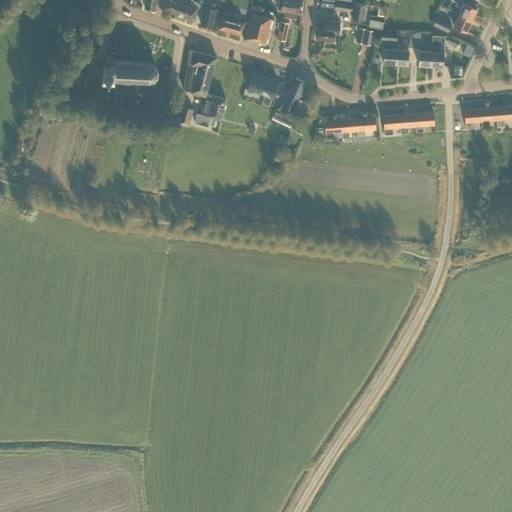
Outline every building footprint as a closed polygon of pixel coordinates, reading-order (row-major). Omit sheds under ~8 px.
[(145,0),(144,7),(154,10),(156,0),(145,0)] [(166,0),(164,9),(193,20),(197,6),(200,8),(202,3),(192,0),(166,0)] [(205,6),(200,23),(211,26),(216,9),(214,8),(216,3),(208,0),(202,0),(202,5),(205,6)] [(279,0),(278,10),(301,13),(302,0),(279,0)] [(339,0),(335,0),(335,9),(352,11),(351,17),(364,18),(366,3),(339,0)] [(455,5),(457,2),(453,0),(450,0),(447,8),(450,10),(471,19),(476,8),(464,2),(461,8),(455,5)] [(456,19),(453,25),(466,31),(471,19),(450,10),(448,15),(456,19)] [(218,28),(229,31),(234,13),(226,11),(224,17),(221,16),(218,28)] [(234,13),(229,31),(241,34),(244,21),(239,20),(240,14),(234,13)] [(245,37),(265,43),(271,18),(251,13),(245,37)] [(451,23),(437,17),(433,25),(448,31),(451,23)] [(367,25),(380,28),(382,21),(368,18),(367,25)] [(317,26),(316,38),(334,40),(335,31),(339,32),(340,21),(325,20),(324,27),(317,26)] [(277,38),(285,40),(289,23),(281,21),(277,38)] [(362,43),(370,45),(373,31),(365,29),(362,43)] [(383,62),(395,63),(397,36),(397,30),(381,29),(380,40),(389,41),(389,48),(383,48),(383,62)] [(408,31),(407,47),(418,48),(418,32),(408,31)] [(443,65),(444,35),(432,35),(432,38),(430,65),(443,65)] [(402,36),(397,36),(395,63),(408,63),(408,49),(402,49),(402,36)] [(457,46),(460,40),(449,36),(446,41),(457,46)] [(418,49),(418,64),(430,65),(432,38),(426,37),(425,50),(418,49)] [(216,56),(189,49),(183,89),(191,90),(191,91),(205,95),(206,93),(216,56)] [(102,74),(102,79),(149,82),(154,80),(158,75),(158,70),(155,65),(150,63),(110,60),(110,58),(109,57),(105,56),(103,58),(103,62),(102,74)] [(461,75),(462,65),(454,64),(453,74),(461,75)] [(248,88),(248,89),(264,94),(262,102),(269,105),(272,97),(277,81),(253,73),(248,88)] [(306,82),(294,77),(282,104),(293,109),(306,82)] [(197,112),(194,122),(208,125),(211,115),(220,118),(226,98),(206,93),(205,95),(200,113),(197,112)] [(511,105),(495,107),(496,119),(497,125),(504,124),(504,119),(511,117),(511,105)] [(177,122),(188,125),(193,109),(182,106),(177,122)] [(489,120),(496,119),(495,107),(480,108),(481,120),(482,126),(489,125),(489,120)] [(481,120),(480,108),(464,109),(465,127),(474,126),(473,121),(481,120)] [(290,126),(293,119),(275,110),(270,121),(284,128),(286,124),(290,126)] [(414,113),(415,125),(416,131),(423,131),(423,125),(434,124),(433,112),(414,113)] [(408,126),(415,125),(414,113),(399,114),(400,126),(400,133),(408,132),(408,126)] [(392,127),(400,126),(399,114),(383,115),(384,134),(393,133),(392,127)] [(356,118),(357,130),(357,136),(363,135),(364,135),(364,129),(376,128),(375,116),(356,118)] [(349,130),(357,130),(356,118),(340,119),(341,131),(342,137),(349,136),(349,130)] [(341,131),(340,119),(324,120),(326,138),(334,137),(333,131),(341,131)]
